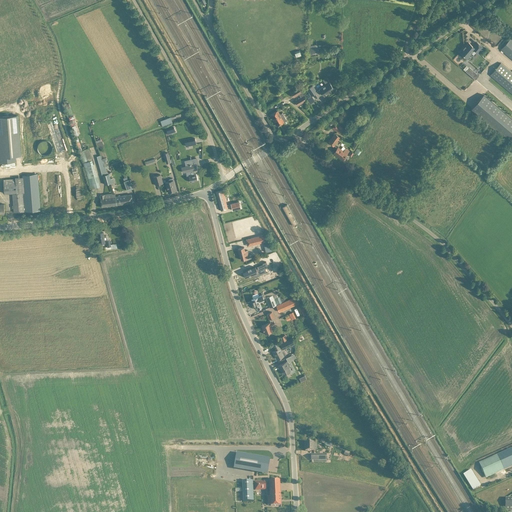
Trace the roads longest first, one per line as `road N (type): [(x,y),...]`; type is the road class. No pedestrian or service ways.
road 1 (unclassified): [(298,511),(294,425),(238,306),(207,191)]
road 2 (unclassified): [(511,327),(418,225),(294,132)]
road 3 (unclassified): [(294,132),(494,0)]
road 4 (unclassified): [(207,191),(221,181),(208,131),(133,0)]
road 5 (unclassified): [(0,227),(106,215),(207,191)]
road 6 (unclassified): [(195,0),(272,133),(280,139),(294,132)]
